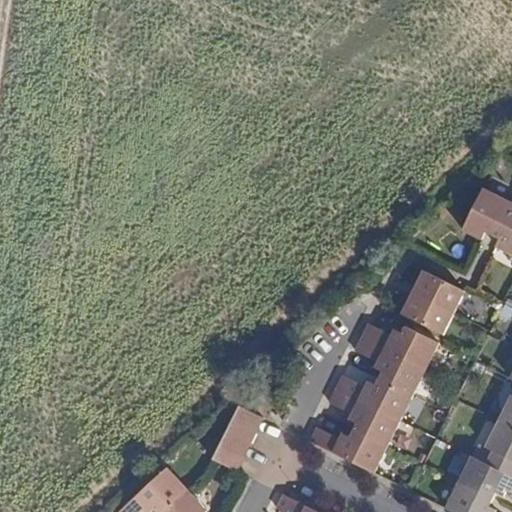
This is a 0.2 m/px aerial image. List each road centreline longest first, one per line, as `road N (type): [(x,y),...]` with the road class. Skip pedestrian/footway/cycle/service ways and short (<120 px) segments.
road 1 (residential): [(365,299),(277,458)]
road 2 (residential): [(387,511),(277,458)]
